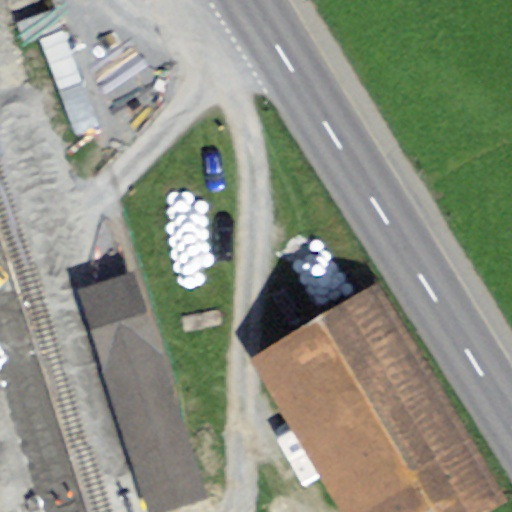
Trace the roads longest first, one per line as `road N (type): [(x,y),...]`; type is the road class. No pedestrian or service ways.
road 1 (secondary): [(249,0),(511,420)]
road 2 (track): [(257,412),(244,361),(257,193),(227,64)]
